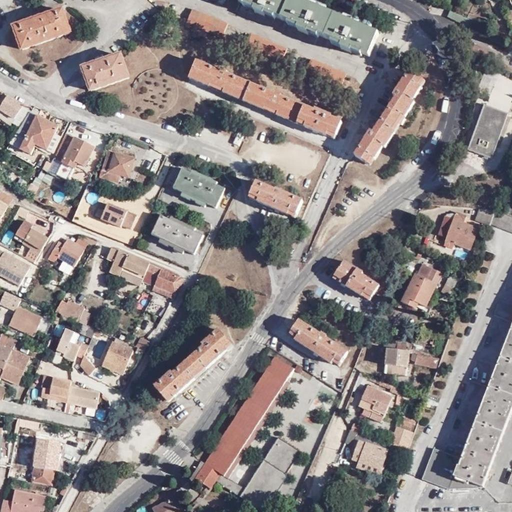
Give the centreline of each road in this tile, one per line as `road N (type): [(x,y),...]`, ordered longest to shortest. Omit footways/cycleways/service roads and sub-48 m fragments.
road 1 (unclassified): [(63,511),(192,277),(64,226),(40,257)]
road 2 (residential): [(391,0),(427,20),(452,56),(457,105),(450,138),(425,174),(320,256),(288,292)]
road 3 (residential): [(0,77),(31,98),(232,162),(269,271),(288,292)]
road 4 (residential): [(288,292),(200,427),(115,511)]
road 5 (unknown): [(266,327),(318,371),(284,434)]
